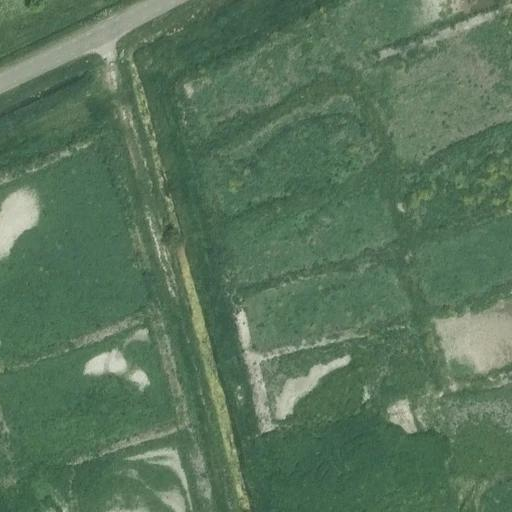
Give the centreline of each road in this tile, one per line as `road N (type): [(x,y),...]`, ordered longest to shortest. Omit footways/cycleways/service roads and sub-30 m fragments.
road 1 (track): [(106,32),(229,511)]
road 2 (tertiary): [(0,81),(167,0)]
